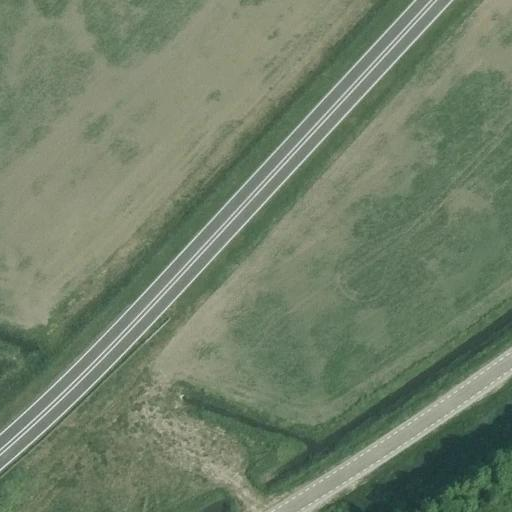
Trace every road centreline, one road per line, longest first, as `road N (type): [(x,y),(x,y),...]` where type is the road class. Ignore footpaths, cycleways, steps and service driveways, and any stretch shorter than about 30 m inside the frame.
road 1 (unclassified): [(0,450),(135,322),(434,0)]
road 2 (unclassified): [(285,511),(511,361)]
